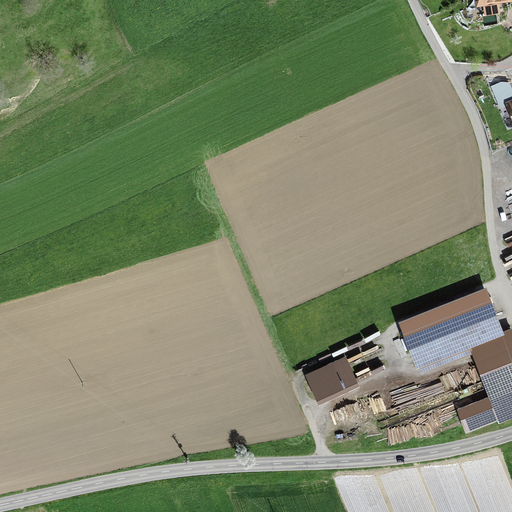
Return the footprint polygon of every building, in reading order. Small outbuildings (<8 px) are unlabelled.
[(499,2),(511,0),(475,0),(476,6),(483,5),(484,15),(500,12),(499,2)] [(505,101),(511,98),(511,88),(509,81),(501,81),(491,86),(500,108),(507,105),(505,101)] [(486,286),(398,320),(417,368),(419,367),(421,372),(472,353),(470,347),(505,334),(486,286)] [(498,422),(511,416),(511,330),(505,334),(470,347),(472,353),(489,396),(456,408),(465,432),(497,419),(498,422)] [(346,355),(305,373),(318,403),(360,385),(346,355)]
